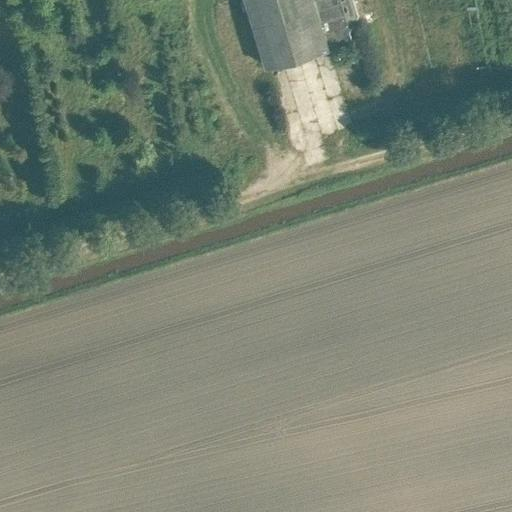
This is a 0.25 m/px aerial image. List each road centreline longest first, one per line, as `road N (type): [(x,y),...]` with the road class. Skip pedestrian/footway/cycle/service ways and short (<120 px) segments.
road 1 (unclassified): [(0,270),(290,181)]
road 2 (track): [(511,113),(290,181)]
